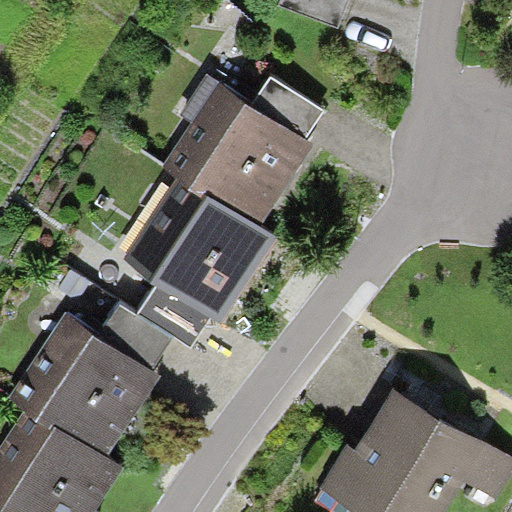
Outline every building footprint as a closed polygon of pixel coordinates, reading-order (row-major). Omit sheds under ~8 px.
[(282,0),(278,12),(334,33),(346,0),(282,0)] [(274,63),(255,92),(225,73),(169,157),(185,168),(264,219),(317,138),(308,132),(329,100),(274,63)] [(280,230),(264,219),(185,168),(128,254),(160,275),(139,307),(170,327),(191,341),(214,306),(225,314),(280,230)] [(170,327),(139,307),(118,294),(96,327),(69,310),(15,392),(34,404),(110,454),(163,373),(147,363),(170,327)] [(343,451),(318,496),(346,511),(442,511),(460,482),(494,501),(511,470),(511,461),(395,395),(358,460),(343,451)] [(110,454),(34,404),(0,452),(0,495),(13,504),(7,511),(91,511),(124,464),(110,454)]
